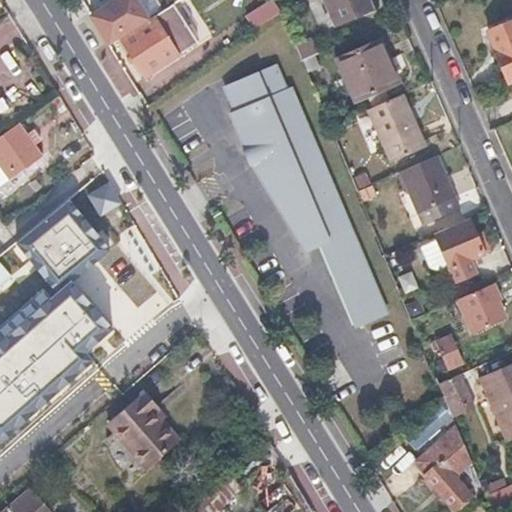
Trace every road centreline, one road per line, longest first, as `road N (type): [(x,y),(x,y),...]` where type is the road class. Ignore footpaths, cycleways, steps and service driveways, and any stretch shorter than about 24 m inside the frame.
road 1 (primary): [(359,511),(40,0)]
road 2 (residential): [(412,0),(511,227)]
